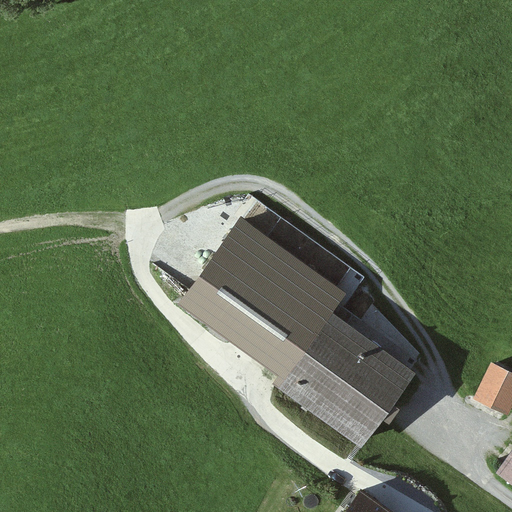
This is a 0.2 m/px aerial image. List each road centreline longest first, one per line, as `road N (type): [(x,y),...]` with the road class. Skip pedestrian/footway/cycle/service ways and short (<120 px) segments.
road 1 (track): [(442,383),(423,336),(381,277),(318,222),(250,187),(141,221),(60,219),(0,228)]
road 2 (track): [(411,511),(340,471),(155,294),(137,252),(141,221)]
road 3 (residential): [(511,494),(488,478),(442,383)]
